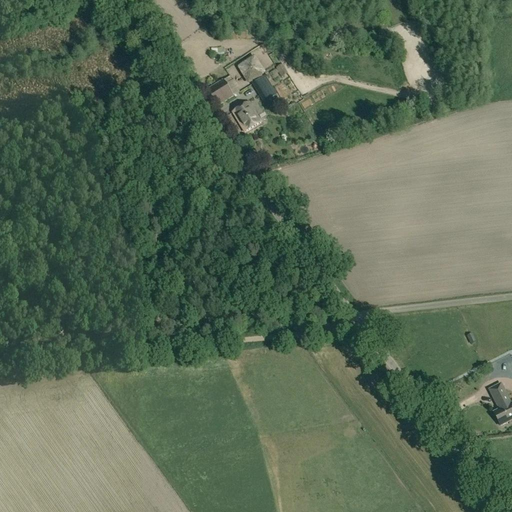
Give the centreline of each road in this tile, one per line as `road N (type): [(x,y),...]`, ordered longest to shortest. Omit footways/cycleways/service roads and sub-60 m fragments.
road 1 (unclassified): [(358,321),(111,0)]
road 2 (track): [(0,365),(358,321)]
road 3 (unclassified): [(505,511),(358,321)]
road 4 (unclassified): [(358,321),(373,311),(511,296)]
